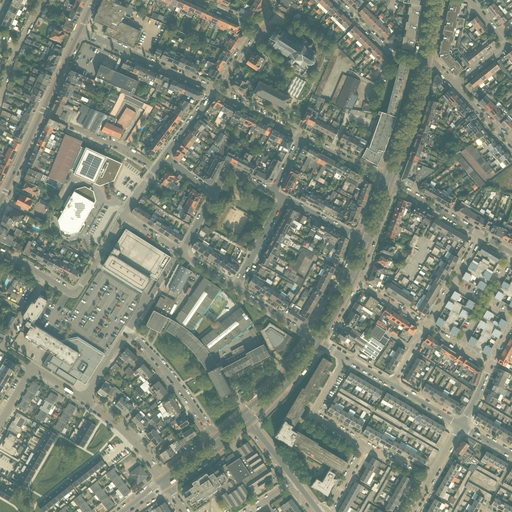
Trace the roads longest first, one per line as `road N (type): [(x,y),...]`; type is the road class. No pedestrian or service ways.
road 1 (residential): [(83,399),(122,338),(136,338),(214,438)]
road 2 (tertiary): [(0,202),(79,31)]
road 3 (residential): [(215,90),(79,31)]
road 4 (tertiary): [(391,183),(428,62)]
road 5 (tertiary): [(421,60),(382,179)]
road 6 (residential): [(365,445),(314,414),(345,358)]
